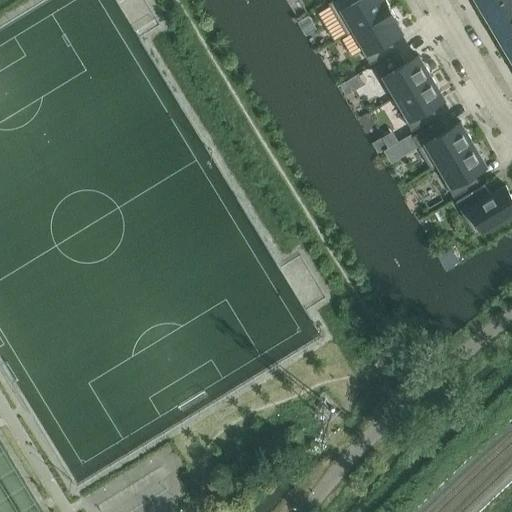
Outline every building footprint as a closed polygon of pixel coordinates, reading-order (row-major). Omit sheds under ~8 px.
[(332,0),(329,2),(348,34),(391,8),(386,0),(332,0)] [(511,0),(486,0),(481,3),(492,22),(511,10),(511,0)] [(391,8),(348,34),(348,35),(352,32),(371,63),(395,48),(389,38),(402,31),(395,18),(397,17),(391,8)] [(511,10),(492,22),(503,41),(511,35),(511,10)] [(511,35),(503,41),(511,55),(511,35)] [(400,52),(375,67),(381,77),(386,75),(397,95),(393,97),(394,98),(431,76),(419,54),(406,62),(400,52)] [(342,81),(349,96),(360,91),(359,88),(368,84),(363,72),(342,81)] [(431,76),(394,98),(413,130),(437,115),(431,105),(444,97),(431,76)] [(442,118),(413,136),(432,167),(473,143),(461,121),(448,129),(442,118)] [(473,143),(432,167),(432,168),(436,166),(455,197),(479,182),(473,172),(486,164),(473,143)] [(485,184),(456,201),(476,234),(489,226),(490,228),(504,220),(503,218),(511,212),(511,195),(506,186),(491,194),(485,184)]
